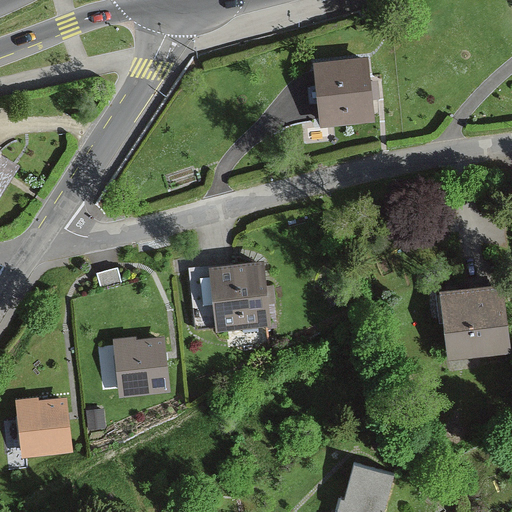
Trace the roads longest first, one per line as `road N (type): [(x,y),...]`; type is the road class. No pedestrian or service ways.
road 1 (residential): [(29,250),(511,140)]
road 2 (residential): [(170,13),(148,70),(29,250)]
road 3 (primary): [(0,48),(138,0)]
